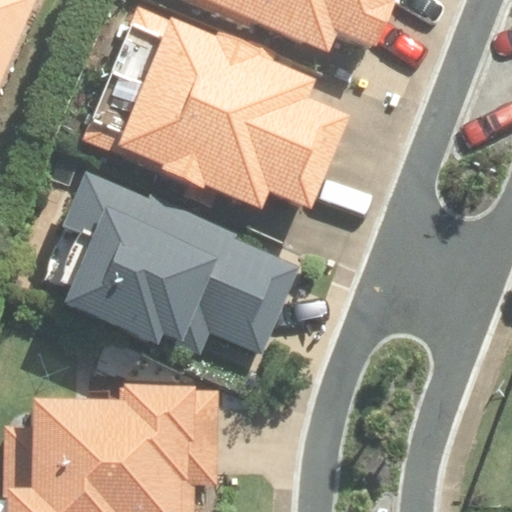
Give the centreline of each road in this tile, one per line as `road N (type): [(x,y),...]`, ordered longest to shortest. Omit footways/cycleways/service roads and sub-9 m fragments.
road 1 (residential): [(383,276),(487,0)]
road 2 (residential): [(315,511),(347,373),(383,276)]
road 3 (residential): [(477,307),(429,437),(418,511)]
